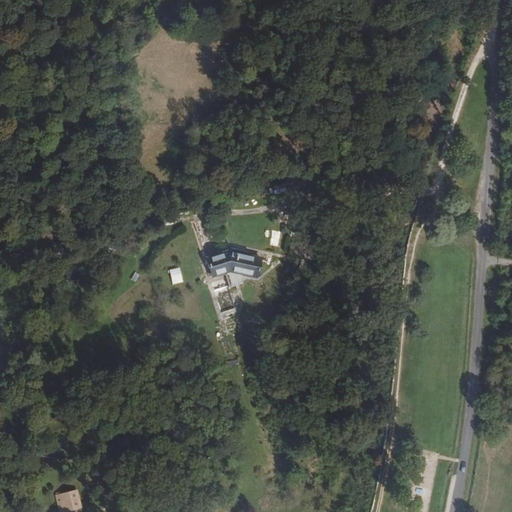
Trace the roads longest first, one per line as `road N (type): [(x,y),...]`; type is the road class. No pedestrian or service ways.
road 1 (unclassified): [(449,511),(472,375),(503,0)]
road 2 (track): [(500,17),(469,64),(432,189),(418,193)]
